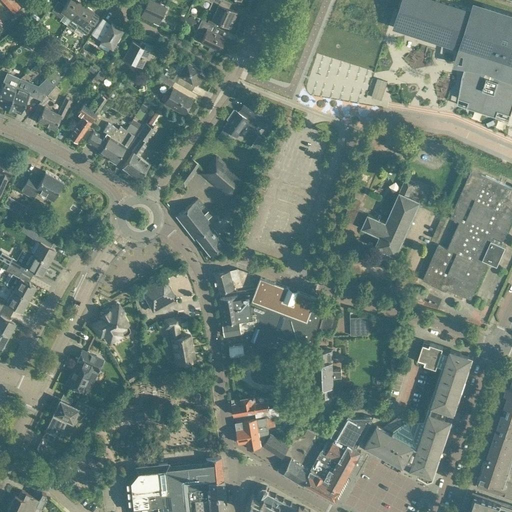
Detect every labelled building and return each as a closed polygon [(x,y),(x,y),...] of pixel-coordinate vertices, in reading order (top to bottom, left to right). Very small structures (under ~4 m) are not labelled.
[(2,0),(14,13),(18,8),(10,0),(2,0)] [(58,1),(51,11),(61,17),(65,13),(72,18),(67,25),(75,30),(76,27),(86,34),(93,25),(86,20),(93,10),(78,0),(67,0),(64,5),(58,1)] [(150,0),(148,0),(142,16),(154,21),(157,23),(160,17),(165,6),(150,0)] [(211,2),(208,8),(215,11),(212,19),(229,27),(236,11),(227,7),(229,1),(226,0),(209,0),(209,1),(211,2)] [(443,0),(402,0),(397,16),(402,18),(399,27),(460,47),(459,51),(465,53),(463,63),(466,63),(462,76),(458,98),(468,102),(466,107),(496,117),(498,111),(511,115),(511,110),(511,15),(484,7),(482,14),(474,11),(475,10),(443,0)] [(189,26),(196,22),(192,15),(185,19),(189,26)] [(118,27),(111,23),(102,17),(92,33),(101,39),(102,40),(98,45),(108,51),(115,39),(118,40),(120,36),(118,35),(119,33),(120,32),(120,31),(120,30),(120,29),(119,28),(118,27)] [(198,31),(195,38),(201,41),(210,45),(208,50),(213,52),(215,48),(219,49),(224,37),(212,32),(215,26),(211,24),(201,19),(196,30),(198,31)] [(28,37),(33,33),(23,22),(18,27),(28,37)] [(53,39),(45,48),(50,53),(60,43),(53,39)] [(139,44),(132,40),(123,59),(129,62),(130,60),(141,65),(145,57),(148,59),(151,52),(149,51),(152,45),(141,39),(139,44)] [(186,62),(181,70),(179,75),(177,73),(173,79),(174,80),(183,86),(191,90),(194,84),(196,83),(199,84),(204,76),(199,73),(200,70),(186,62)] [(91,63),(87,68),(96,74),(100,69),(91,63)] [(102,80),(107,72),(100,68),(93,78),(96,81),(99,78),(102,80)] [(40,86),(20,78),(20,79),(18,83),(16,87),(7,107),(14,110),(15,110),(21,112),(29,93),(42,99),(61,77),(56,72),(40,86)] [(173,79),(168,76),(162,72),(158,79),(171,86),(174,80),(173,79)] [(16,87),(18,83),(20,79),(7,73),(0,88),(0,103),(1,104),(7,107),(16,87)] [(55,85),(48,94),(53,99),(61,90),(55,85)] [(184,113),(192,99),(173,88),(164,102),(184,113)] [(82,116),(69,136),(77,141),(106,99),(101,95),(94,105),(95,106),(94,108),(84,102),(77,113),(82,116)] [(62,118),(68,106),(70,107),(73,101),(66,97),(58,113),(44,107),(38,120),(54,129),(60,117),(62,118)] [(236,136),(242,128),(246,131),(251,124),(254,126),(257,123),(263,127),(270,119),(258,111),(256,114),(243,104),(238,112),(235,110),(223,127),(236,136)] [(133,151),(122,167),(139,178),(150,163),(144,159),(141,156),(138,154),(146,143),(144,142),(154,128),(156,129),(157,126),(153,124),(164,108),(160,105),(147,123),(146,122),(137,135),(141,138),(140,139),(132,151),(133,151)] [(134,135),(138,128),(130,123),(126,129),(125,128),(107,157),(115,162),(126,146),(127,147),(134,135)] [(107,157),(125,128),(120,126),(118,130),(107,124),(102,132),(105,134),(102,140),(97,137),(98,135),(92,131),(86,141),(100,150),(98,152),(107,157)] [(216,155),(202,172),(225,193),(231,194),(233,194),(244,178),(216,155)] [(0,195),(7,178),(8,179),(15,164),(0,157),(0,195)] [(198,163),(192,159),(175,183),(181,187),(198,163)] [(384,186),(392,171),(382,165),(374,181),(384,186)] [(405,168),(390,207),(369,199),(364,214),(387,223),(383,235),(400,242),(425,176),(405,168)] [(53,200),(63,181),(45,171),(41,179),(36,176),(32,184),(26,181),(22,188),(34,195),(37,190),(53,200)] [(255,181),(253,186),(254,186),(265,190),(267,185),(266,185),(255,181)] [(354,187),(346,209),(359,214),(368,192),(354,187)] [(238,212),(242,197),(233,194),(229,209),(238,212)] [(8,195),(3,205),(13,210),(18,201),(8,195)] [(304,206),(314,206),(313,196),(304,196),(304,206)] [(198,198),(176,215),(182,223),(193,238),(194,239),(196,238),(209,255),(224,243),(211,226),(212,225),(207,219),(204,214),(200,210),(204,207),(198,198)] [(177,233),(182,230),(171,214),(166,217),(177,233)] [(30,225),(26,231),(38,239),(40,241),(50,246),(53,240),(30,225)] [(26,253),(30,243),(24,241),(20,251),(26,253)] [(49,261),(55,249),(40,241),(33,253),(49,261)] [(1,251),(0,253),(0,258),(6,262),(21,270),(24,264),(22,263),(22,262),(16,259),(8,255),(1,251)] [(49,261),(33,253),(29,251),(22,262),(22,263),(24,264),(42,274),(49,261)] [(18,277),(21,270),(6,262),(5,264),(8,266),(5,270),(12,274),(6,284),(14,288),(13,290),(28,298),(35,286),(20,277),(20,278),(18,277)] [(230,269),(214,273),(219,292),(235,287),(233,279),(239,277),(237,270),(237,268),(230,270),(230,269)] [(230,342),(232,356),(315,345),(315,337),(321,313),(313,310),(317,298),(261,276),(254,292),(248,293),(220,298),(226,335),(232,334),(233,341),(230,342)] [(164,277),(141,289),(153,310),(175,298),(164,277)] [(22,310),(28,298),(13,290),(6,302),(22,310)] [(109,340),(121,334),(123,335),(125,335),(129,333),(130,331),(130,328),(122,314),(123,313),(118,305),(101,314),(103,317),(92,323),(99,336),(104,333),(109,340)] [(324,311),(319,328),(331,331),(336,314),(324,311)] [(0,314),(0,330),(8,335),(15,322),(0,314)] [(179,316),(164,319),(165,328),(170,327),(171,338),(175,363),(195,360),(190,335),(180,336),(178,326),(180,325),(179,316)] [(351,335),(368,334),(368,316),(350,317),(351,335)] [(0,346),(1,347),(8,335),(0,330),(0,346)] [(457,407),(462,390),(458,389),(461,378),(466,379),(471,363),(467,362),(469,355),(460,352),(450,349),(449,355),(447,354),(447,353),(447,352),(446,352),(446,351),(445,351),(442,350),(443,347),(430,342),(429,345),(423,343),(417,361),(436,368),(437,364),(442,365),(425,418),(408,421),(401,425),(396,418),(382,427),(376,424),(372,433),(371,433),(365,446),(381,454),(382,451),(388,454),(387,458),(402,466),(405,460),(413,462),(411,468),(420,471),(418,475),(428,481),(433,478),(441,453),(437,452),(441,441),(445,442),(450,426),(446,424),(448,418),(444,417),(447,410),(451,411),(452,405),(457,407)] [(78,362),(67,384),(72,386),(71,387),(73,388),(74,387),(82,391),(93,369),(97,371),(103,359),(82,350),(77,361),(78,362)] [(316,361),(313,361),(314,386),(317,386),(317,397),(334,397),(334,386),(342,386),(342,369),(333,369),(333,350),(316,350),(316,361)] [(511,375),(510,375),(503,397),(507,398),(485,461),(484,461),(482,465),(484,466),(477,486),(511,498),(511,375)] [(236,398),(232,399),(233,405),(235,415),(237,414),(256,411),(256,415),(266,413),(266,417),(280,415),(278,406),(269,408),(268,401),(255,403),(254,395),(236,398)] [(60,399),(47,427),(55,431),(67,419),(68,419),(72,421),(74,417),(79,419),(80,418),(88,425),(94,419),(101,411),(77,400),(74,406),(60,399)] [(268,429),(266,417),(266,413),(256,415),(257,418),(236,422),(238,434),(268,429)] [(361,451),(357,448),(374,417),(353,417),(349,415),(340,430),(336,427),(331,436),(335,438),(332,443),(330,443),(331,445),(330,446),(329,446),(329,448),(328,449),(327,449),(327,451),(326,453),(321,450),(310,470),(306,482),(335,499),(340,490),(339,490),(356,461),(358,462),(360,458),(358,457),(361,451)] [(320,431),(309,426),(307,429),(318,435),(320,431)] [(269,434),(268,429),(238,434),(239,441),(241,443),(247,442),(248,448),(261,445),(261,443),(264,443),(269,434)] [(271,433),(263,445),(282,457),(290,445),(271,433)] [(40,442),(37,448),(42,453),(46,445),(40,442)] [(221,457),(206,458),(206,459),(148,465),(135,466),(125,479),(129,510),(131,510),(153,508),(152,496),(188,492),(188,490),(224,486),(221,457)] [(291,458),(284,473),(304,485),(306,482),(310,470),(291,458)] [(311,511),(310,511),(311,510),(304,507),(304,508),(299,506),(298,507),(269,491),(269,490),(270,489),(269,488),(268,489),(267,487),(267,486),(266,485),(266,486),(264,486),(264,485),(262,485),(262,486),(261,488),(257,496),(252,493),(246,504),(252,507),(251,510),(252,511),(311,511)] [(195,511),(226,511),(225,502),(222,503),(221,493),(225,493),(224,486),(188,490),(188,492),(152,496),(153,508),(153,511),(190,511),(189,499),(194,499),(195,511)] [(33,511),(36,507),(39,508),(40,507),(42,508),(46,499),(44,498),(46,494),(42,491),(41,494),(36,491),(34,496),(21,490),(19,496),(15,494),(6,511),(33,511)] [(511,511),(511,506),(501,503),(475,494),(468,511),(511,511)]
